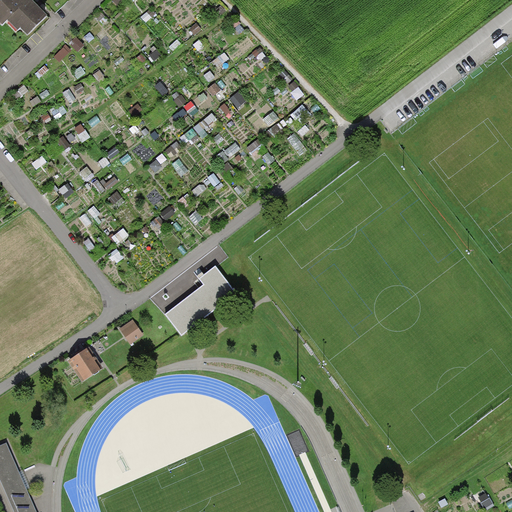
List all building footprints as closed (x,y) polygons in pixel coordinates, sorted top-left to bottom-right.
[(0,0),(0,24),(2,26),(7,22),(16,31),(20,28),(27,36),(46,18),(29,0),(0,0)] [(205,285),(165,314),(181,336),(237,295),(216,266),(199,278),(205,285)] [(133,320),(120,329),(130,344),(143,335),(133,320)] [(89,347),(68,361),(82,381),(103,367),(89,347)] [(37,511),(6,442),(0,445),(0,479),(14,511),(37,511)]
